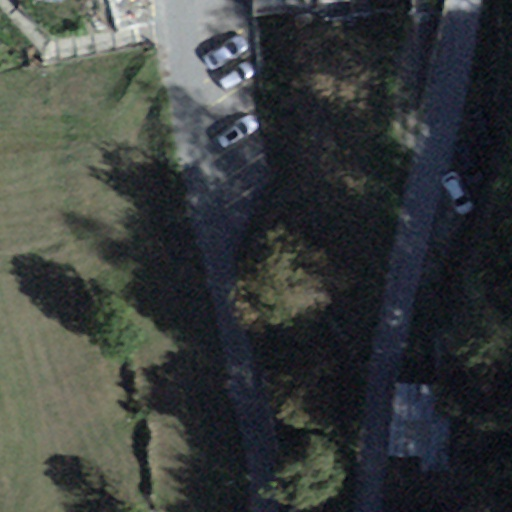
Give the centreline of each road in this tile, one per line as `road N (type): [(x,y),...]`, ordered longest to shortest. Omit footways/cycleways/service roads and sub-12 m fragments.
road 1 (residential): [(376,511),(407,319),(481,0)]
road 2 (residential): [(185,0),(200,118),(271,437),(279,511)]
